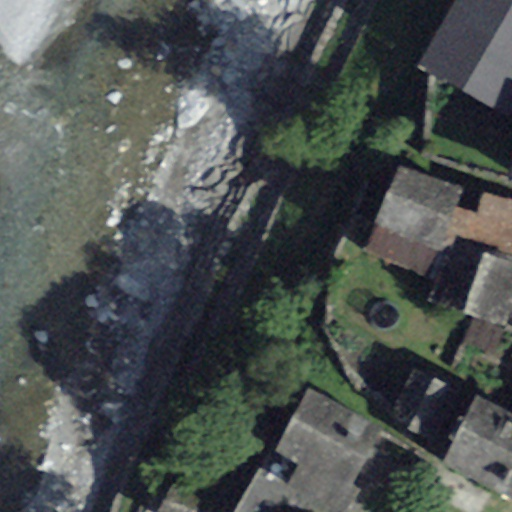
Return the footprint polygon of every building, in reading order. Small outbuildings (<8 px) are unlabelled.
[(511,0),(453,0),(416,69),(508,119),(511,112),(511,0)] [(461,189),(396,167),(366,254),(438,279),(430,301),(501,325),(511,292),(511,203),(482,193),(475,215),(454,208),(461,189)] [(461,391),(413,366),(386,416),(434,442),(461,391)] [(382,425),(305,389),(276,449),(353,485),(382,425)] [(511,419),(475,401),(442,465),(511,502),(511,419)]
